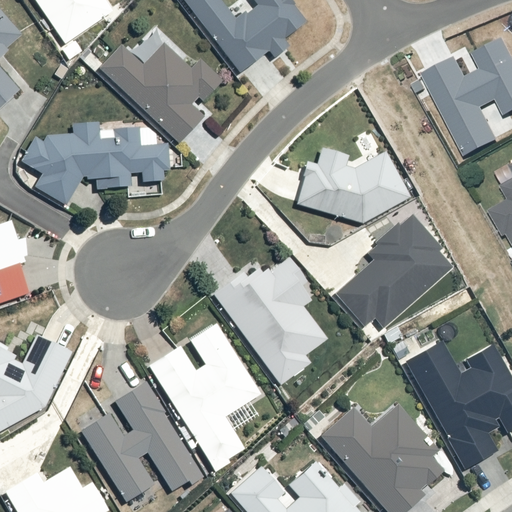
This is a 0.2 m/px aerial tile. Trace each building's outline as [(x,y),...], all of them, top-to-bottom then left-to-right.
[(30,0),(63,46),(112,13),(102,0),(30,0)] [(184,0),(241,73),(271,50),(277,58),(293,45),(289,40),(311,23),(293,0),(241,0),(249,10),(239,17),(225,0),(184,0)] [(0,108),(24,88),(0,60),(0,57),(28,34),(0,1),(0,108)] [(126,43),(102,69),(182,143),(215,108),(207,100),(227,79),(199,53),(192,61),(167,38),(145,61),(126,43)] [(456,58),(424,75),(465,156),(497,140),(481,108),(496,101),(505,118),(511,114),(511,54),(504,38),(473,53),(482,70),(466,78),(456,58)] [(78,132),(50,133),(46,139),(39,134),(24,159),(46,173),(39,183),(69,203),(84,179),(99,179),(100,189),(128,188),(128,197),(166,196),(165,170),(172,169),(171,142),(160,142),(160,136),(144,137),(143,126),(117,127),(117,135),(104,135),(104,121),(78,122),(78,132)] [(308,166),(296,206),(362,225),(408,199),(382,153),(351,170),(343,168),(345,160),(321,153),(317,169),(308,166)] [(511,190),(511,196),(511,197),(511,199),(493,210),(507,236),(511,233),(511,235),(511,178),(507,181),(511,190)] [(370,261),(332,295),(364,330),(373,321),(382,331),(452,268),(438,254),(441,249),(411,216),(366,256),(370,261)] [(0,302),(33,290),(24,264),(30,262),(13,217),(0,222),(0,302)] [(256,259),(208,295),(278,388),(309,364),(304,357),(326,340),(301,308),(309,302),(299,289),(307,284),(287,258),(267,273),(256,259)] [(179,346),(145,367),(213,473),(229,463),(228,460),(245,449),(225,419),(261,396),(214,324),(187,341),(203,366),(195,371),(179,346)] [(0,431),(44,408),(70,354),(36,337),(21,368),(0,358),(4,350),(0,348),(0,431)] [(439,342),(403,363),(464,471),(497,452),(488,436),(499,430),(494,421),(498,419),(506,433),(511,429),(511,383),(491,346),(464,361),(469,370),(459,376),(439,342)] [(107,416),(80,433),(125,502),(151,485),(135,460),(147,452),(172,492),(200,473),(162,415),(165,413),(145,382),(112,404),(130,432),(121,438),(107,416)] [(351,408),(317,437),(384,511),(405,511),(424,496),(419,491),(442,471),(430,459),(438,452),(396,406),(370,429),(351,408)] [(260,470),(230,496),(244,511),(356,511),(313,463),(287,486),(298,498),(285,509),(277,501),(283,495),(260,470)] [(35,475),(3,494),(13,511),(107,511),(90,483),(79,490),(67,469),(41,485),(35,475)]
